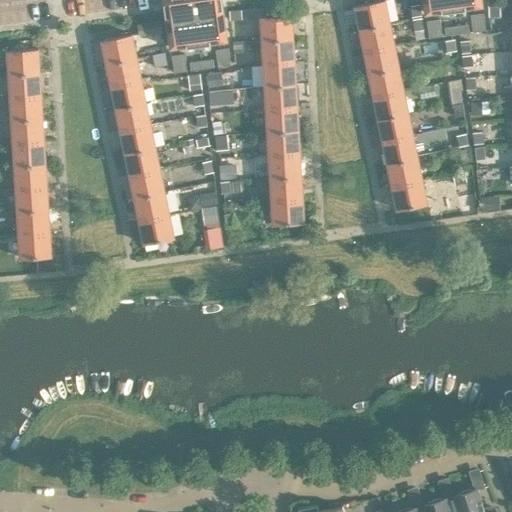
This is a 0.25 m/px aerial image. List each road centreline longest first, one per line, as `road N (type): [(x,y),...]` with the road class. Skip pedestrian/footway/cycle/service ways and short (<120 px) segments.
road 1 (residential): [(274,480),(376,483),(511,441)]
road 2 (residential): [(0,505),(131,510),(225,482)]
